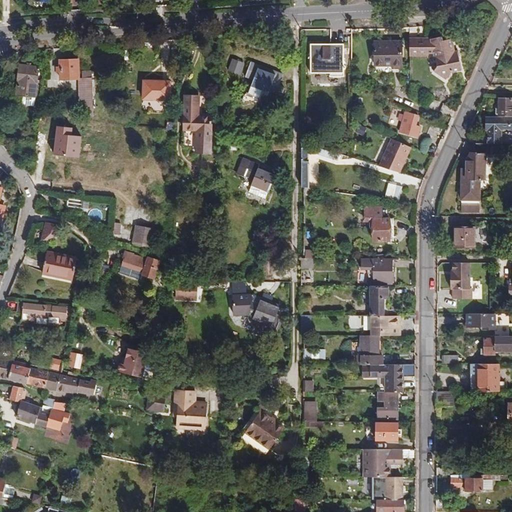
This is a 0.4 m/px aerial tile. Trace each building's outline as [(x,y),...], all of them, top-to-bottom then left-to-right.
[(409,39),(409,56),(428,56),(435,69),(433,72),(446,80),(451,72),(461,70),(457,50),(454,51),(452,39),(443,41),(442,36),(433,39),(409,39)] [(402,69),(402,42),(375,42),(375,66),(392,66),(392,69),(402,69)] [(311,44),(311,73),(329,73),(329,77),(343,77),(343,45),(311,44)] [(86,86),(85,93),(91,94),(91,86),(92,86),(92,71),(82,71),(83,78),(80,78),(79,60),(60,61),(61,79),(79,78),(79,86),(86,86)] [(244,65),(233,60),(226,77),(238,81),(244,65)] [(277,72),(260,65),(252,62),(246,77),(254,80),(249,93),(247,92),(246,95),(245,96),(245,98),(246,100),(248,101),(250,101),(259,105),(271,109),(276,97),(280,99),(284,87),(279,85),(283,75),(277,73),(277,72)] [(38,67),(20,65),(17,95),(23,95),(22,105),(34,106),(35,97),(38,67)] [(232,80),(227,78),(224,87),(228,89),(232,80)] [(171,81),(144,80),(143,99),(170,100),(171,81)] [(200,97),(185,96),(184,130),(197,130),(197,152),(211,153),(212,117),(199,116),(200,97)] [(499,108),(499,116),(501,116),(511,115),(511,98),(499,98),(499,108)] [(89,109),(83,108),(73,107),(72,114),(89,116),(89,109)] [(400,132),(418,136),(420,127),(415,126),(418,116),(405,113),(400,132)] [(511,115),(501,116),(501,118),(485,118),(485,130),(488,130),(487,138),(502,138),(502,129),(501,129),(501,126),(509,126),(511,128),(511,115)] [(391,139),(378,167),(399,173),(410,148),(391,139)] [(466,174),(461,174),(461,204),(479,204),(479,189),(479,177),(484,178),(485,152),(492,152),(492,143),(487,143),(471,143),(471,153),(466,160),(466,174)] [(34,155),(35,147),(22,145),(21,153),(34,155)] [(309,145),(309,152),(338,161),(340,155),(309,145)] [(252,162),(243,159),(237,173),(253,180),(251,186),(252,186),(249,192),(265,199),(274,176),(266,172),(267,169),(251,163),(252,162)] [(484,178),(479,177),(479,189),(489,190),(489,178),(484,178)] [(392,199),(399,201),(402,187),(396,185),(392,199)] [(309,188),(304,187),(304,195),(312,197),(313,189),(309,188)] [(81,208),(82,198),(78,198),(78,200),(68,199),(67,206),(81,208)] [(89,199),(82,198),(81,208),(88,209),(89,199)] [(461,213),(479,213),(479,204),(461,204),(461,213)] [(389,241),(389,218),(382,218),(382,207),(364,207),(364,223),(369,223),(369,230),(371,230),(371,235),(373,235),(373,241),(389,241)] [(46,222),(42,241),(58,237),(61,225),(46,222)] [(455,226),(455,248),(475,249),(475,226),(455,226)] [(134,244),(151,247),(154,230),(137,227),(134,244)] [(170,280),(172,280),(173,251),(165,250),(165,280),(170,280)] [(130,253),(126,251),(124,257),(125,257),(123,266),(143,273),(143,274),(154,278),(160,261),(148,258),(148,260),(130,254),(130,253)] [(77,257),(46,252),(42,273),(73,279),(77,257)] [(301,259),(301,269),(313,269),(313,259),(301,259)] [(392,259),(361,259),(361,269),(367,269),(367,272),(369,277),(373,277),(373,284),(392,284),(392,259)] [(470,289),(470,263),(453,263),(453,272),(453,275),(451,275),(451,289),(453,289),(453,299),(472,299),(472,289),(470,289)] [(177,296),(196,297),(197,286),(178,285),(177,296)] [(371,286),(371,316),(372,316),(384,316),(384,299),(388,299),(389,286),(371,286)] [(247,316),(255,295),(234,295),(235,316),(247,316)] [(279,305),(255,295),(247,316),(265,322),(263,327),(264,332),(274,336),(279,332),(282,323),(280,314),(276,313),(279,305)] [(24,302),(19,301),(18,312),(23,312),(22,320),(34,321),(34,316),(66,319),(67,308),(24,303),(24,302)] [(495,329),(495,314),(467,314),(467,327),(483,327),(483,329),(495,329)] [(301,316),(301,336),(307,336),(307,324),(312,324),(313,316),(301,316)] [(384,316),(372,316),(372,336),(379,336),(400,336),(400,327),(397,327),(397,316),(384,316)] [(356,355),(355,365),(383,365),(383,355),(379,355),(379,336),(372,336),(359,336),(359,355),(356,355)] [(511,336),(495,337),(495,339),(484,339),(484,355),(495,355),(495,351),(511,351),(511,336)] [(124,363),(122,363),(119,362),(117,370),(142,376),(147,352),(128,347),(125,357),(124,363)] [(304,349),(304,362),(325,362),(326,349),(304,349)] [(444,363),(458,363),(458,355),(444,355),(444,363)] [(0,357),(0,376),(8,379),(27,383),(30,368),(25,367),(25,364),(13,362),(14,360),(13,360),(0,357)] [(62,360),(53,358),(51,368),(59,370),(62,360)] [(477,384),(477,392),(499,392),(499,364),(477,364),(477,376),(470,376),(470,384),(477,384)] [(385,377),(385,392),(403,392),(403,377),(415,377),(415,365),(385,365),(385,366),(370,366),(369,377),(385,377)] [(369,377),(370,366),(362,366),(362,377),(369,377)] [(45,388),(49,372),(30,368),(27,383),(45,388)] [(92,383),(49,372),(45,388),(58,392),(77,393),(93,394),(95,383),(92,383)] [(305,392),(313,392),(313,381),(305,380),(305,392)] [(10,401),(21,403),(21,401),(24,388),(14,386),(10,400),(10,401)] [(201,429),(206,429),(208,404),(194,403),(195,393),(176,391),(174,418),(177,418),(177,427),(192,428),(193,426),(202,426),(201,429)] [(377,392),(377,419),(397,419),(397,393),(377,392)] [(455,392),(436,392),(437,406),(455,406),(455,392)] [(55,399),(44,397),(43,405),(54,407),(55,402),(55,399)] [(64,413),(65,403),(55,402),(54,407),(43,405),(42,408),(42,409),(41,409),(41,408),(31,404),(21,401),(21,403),(17,418),(47,428),(50,415),(53,411),(64,413)] [(304,402),(304,421),(316,421),(316,402),(304,402)] [(151,407),(138,404),(137,410),(150,413),(151,407)] [(261,405),(258,409),(261,411),(246,432),(246,433),(270,450),(285,428),(263,412),(266,408),(261,405)] [(261,411),(258,409),(243,430),(246,432),(261,411)] [(397,440),(397,422),(376,422),(376,440),(397,440)] [(492,450),(490,464),(498,466),(499,462),(511,464),(511,446),(501,446),(500,451),(492,450)] [(310,449),(299,449),(297,477),(308,477),(310,449)] [(364,449),(363,477),(371,477),(386,477),(390,477),(390,467),(390,463),(394,463),(402,463),(402,450),(364,449)] [(415,458),(415,449),(402,450),(402,458),(415,458)] [(465,491),(482,491),(482,489),(482,480),(493,481),(508,481),(508,475),(461,475),(461,479),(451,479),(451,487),(465,487),(465,491)] [(295,492),(296,476),(285,476),(284,492),(295,492)] [(386,499),(386,477),(371,477),(371,499),(377,499),(386,499)] [(386,477),(386,499),(402,500),(402,477),(390,477),(386,477)] [(493,481),(482,480),(482,489),(493,489),(493,481)] [(2,498),(13,499),(14,493),(9,492),(9,494),(3,494),(6,484),(0,482),(0,499),(2,500),(2,498)] [(296,499),(295,511),(303,511),(304,499),(296,499)] [(403,511),(403,500),(402,500),(386,499),(377,499),(377,511),(403,511)]
